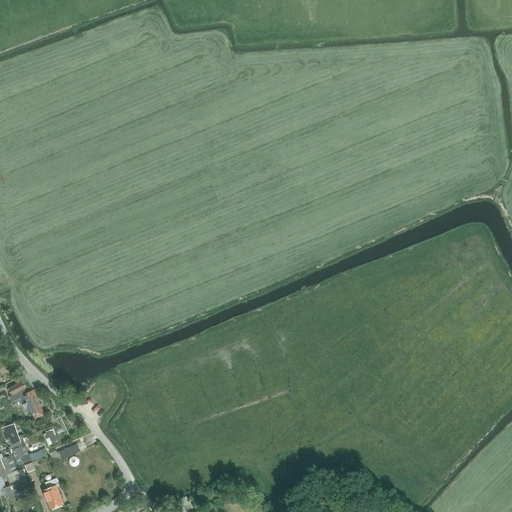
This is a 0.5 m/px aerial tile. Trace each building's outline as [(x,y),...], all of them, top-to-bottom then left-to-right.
[(23,381),(9,388),(10,391),(12,394),(13,396),(22,391),(24,395),(25,396),(28,402),(22,405),(26,412),(31,410),(36,419),(45,416),(35,392),(34,391),(29,393),(28,391),(28,390),(27,388),(25,385),(23,381)] [(14,424),(2,428),(6,441),(10,440),(12,445),(20,442),(14,424)] [(57,441),(51,429),(45,432),(46,433),(43,434),(48,445),(57,441)] [(16,445),(11,447),(19,466),(23,464),(31,461),(32,462),(46,457),(44,451),(38,453),(33,455),(33,453),(29,455),(24,442),(16,445)] [(54,464),(81,452),(77,444),(51,456),(54,464)] [(23,468),(18,470),(17,469),(16,469),(11,455),(0,459),(0,477),(1,477),(6,475),(10,485),(2,489),(6,498),(24,490),(26,496),(33,493),(27,479),(26,479),(24,475),(25,475),(23,468)] [(24,465),(27,473),(35,470),(32,462),(24,465)] [(48,489),(44,491),(51,509),(64,504),(57,486),(60,485),(58,479),(46,484),(48,489)] [(329,504),(328,493),(311,496),(313,507),(329,504)]
